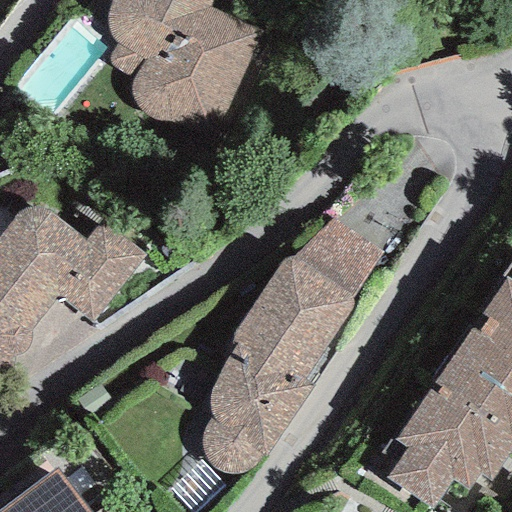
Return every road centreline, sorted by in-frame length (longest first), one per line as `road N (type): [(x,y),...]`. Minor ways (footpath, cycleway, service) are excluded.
road 1 (residential): [(0,416),(134,309),(275,224),(376,118),(402,104),(491,87)]
road 2 (residential): [(491,87),(491,134),(473,191),(243,511)]
